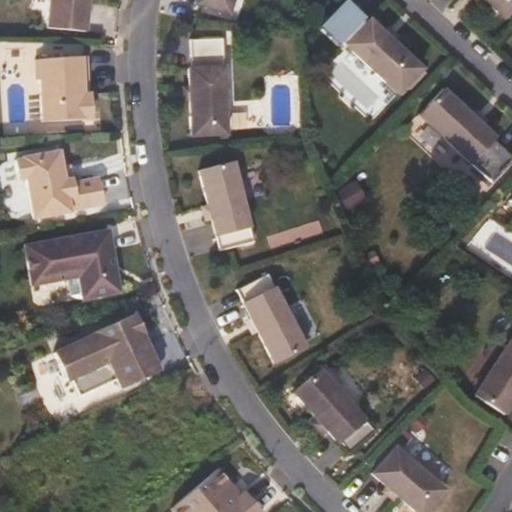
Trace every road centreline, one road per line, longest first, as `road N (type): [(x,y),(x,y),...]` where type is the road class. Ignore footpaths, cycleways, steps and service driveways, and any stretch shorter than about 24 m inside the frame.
road 1 (residential): [(330,511),(232,399),(173,276),(138,101),(144,0)]
road 2 (residential): [(494,511),(511,483),(511,96),(408,0)]
